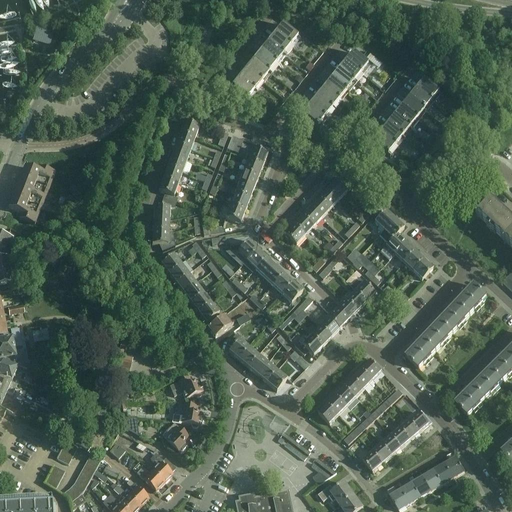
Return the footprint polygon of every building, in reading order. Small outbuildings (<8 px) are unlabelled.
[(282,26),(275,35),(292,50),(300,41),(282,26)] [(49,46),(52,36),(42,33),(41,36),(36,34),(34,42),(49,46)] [(275,35),(268,44),(285,59),(292,50),(275,35)] [(268,44),(261,53),(278,68),(285,59),(268,44)] [(261,53),(253,62),(271,76),(278,68),(261,53)] [(352,54),(345,63),(362,77),(370,68),(352,54)] [(370,56),(366,61),(372,66),(376,61),(370,56)] [(253,62),(246,71),(263,85),(271,76),(253,62)] [(345,63),(338,72),(355,86),(362,77),(345,63)] [(309,64),(305,70),(310,73),(314,68),(309,64)] [(246,71),(239,80),(256,94),(263,85),(246,71)] [(338,72),(330,81),(348,95),(355,86),(338,72)] [(298,76),(294,80),(300,85),(303,81),(298,76)] [(249,103),(256,94),(239,80),(231,89),(249,103)] [(330,81),(323,90),(341,104),(348,95),(330,81)] [(423,82),(415,91),(433,105),(440,96),(423,82)] [(323,90),(316,99),(334,113),(341,104),(323,90)] [(415,91),(408,100),(425,114),(433,105),(415,91)] [(316,99),(309,108),(326,122),(334,113),(316,99)] [(408,100),(401,109),(418,123),(425,114),(408,100)] [(319,131),(326,122),(309,108),(302,117),(319,131)] [(401,109),(394,118),(411,132),(418,123),(401,109)] [(394,118),(387,127),(404,141),(411,132),(394,118)] [(184,124),(179,136),(195,141),(199,129),(184,124)] [(458,125),(450,134),(451,134),(465,132),(458,125)] [(387,127),(379,135),(397,149),(404,141),(387,127)] [(223,150),(228,137),(222,135),(217,147),(223,150)] [(389,159),(397,149),(379,135),(372,145),(389,159)] [(179,136),(175,147),(190,153),(195,141),(179,136)] [(232,153),(237,141),(232,138),(227,151),(232,153)] [(436,139),(432,142),(438,147),(441,143),(436,139)] [(175,147),(171,159),(186,164),(190,153),(175,147)] [(423,150),(420,154),(427,159),(430,155),(423,150)] [(252,151),(248,162),(263,168),(267,157),(252,151)] [(171,159),(167,170),(182,176),(186,164),(171,159)] [(248,162),(243,174),(258,180),(263,168),(248,162)] [(35,226),(55,175),(40,169),(38,174),(25,169),(8,210),(21,215),(20,218),(19,220),(35,226)] [(167,170),(163,182),(178,187),(182,176),(167,170)] [(238,172),(234,183),(239,185),(254,191),(258,180),(243,174),(238,172)] [(165,196),(163,201),(175,206),(177,201),(173,199),(178,187),(163,182),(158,194),(165,196)] [(335,183),(326,192),(338,203),(347,194),(335,183)] [(231,195),(234,197),(249,202),(254,191),(239,185),(236,193),(233,191),(231,195)] [(326,192),(318,201),(330,212),(338,203),(326,192)] [(234,197),(230,208),(245,214),(249,202),(234,197)] [(154,209),(153,222),(169,222),(170,210),(174,210),(175,206),(163,201),(160,209),(154,209)] [(318,201),(310,210),(321,221),(330,212),(318,201)] [(506,243),(511,236),(511,222),(507,218),(509,216),(505,212),(503,214),(492,204),(493,203),(492,202),(476,219),(477,219),(478,218),(493,232),(491,233),(492,234),(494,232),(505,243),(503,244),(504,245),(506,243)] [(240,226),(245,214),(230,208),(225,220),(240,226)] [(310,210),(301,219),(313,230),(321,221),(310,210)] [(374,225),(384,233),(395,221),(385,213),(374,225)] [(362,226),(368,219),(364,216),(358,222),(362,226)] [(301,219),(293,228),(304,239),(313,230),(301,219)] [(384,233),(379,238),(387,246),(392,241),(392,242),(397,237),(397,238),(404,230),(395,221),(384,233)] [(153,222),(153,234),(169,235),(169,222),(153,222)] [(356,225),(350,231),(354,235),(359,228),(356,225)] [(296,248),(304,239),(293,228),(284,237),(296,248)] [(350,231),(344,237),(348,241),(354,235),(350,231)] [(0,234),(0,245),(9,249),(13,240),(6,237),(0,234)] [(168,248),(169,235),(153,234),(152,247),(168,248)] [(385,249),(380,254),(389,263),(394,257),(405,246),(397,238),(397,237),(392,242),(392,241),(387,246),(385,249)] [(320,245),(326,250),(331,244),(326,239),(320,245)] [(237,254),(246,263),(257,251),(248,243),(237,254)] [(339,243),(333,249),(337,252),(342,246),(339,243)] [(0,256),(6,258),(9,249),(0,245),(0,256)] [(196,245),(192,248),(197,254),(201,251),(196,245)] [(394,257),(403,266),(414,254),(405,246),(394,257)] [(333,249),(327,255),(331,259),(337,252),(333,249)] [(201,251),(197,254),(202,261),(206,258),(201,251)] [(246,263),(255,272),(266,260),(257,251),(246,263)] [(403,266),(412,274),(423,262),(414,254),(403,266)] [(161,266),(168,276),(181,266),(173,256),(161,266)] [(350,257),(347,260),(353,266),(356,262),(350,257)] [(0,273),(10,271),(8,259),(0,260),(0,273)] [(255,272),(264,280),(275,268),(266,260),(255,272)] [(316,275),(325,265),(320,261),(311,271),(316,275)] [(333,262),(328,268),(332,272),(331,271),(337,265),(333,262)] [(356,262),(353,266),(359,271),(362,268),(356,262)] [(433,271),(423,262),(412,274),(422,283),(433,271)] [(181,266),(168,276),(176,286),(189,276),(192,273),(185,263),(181,266)] [(211,264),(207,267),(212,274),(216,271),(211,264)] [(264,280),(273,288),(284,277),(275,268),(264,280)] [(328,268),(318,278),(323,282),(332,272),(328,268)] [(10,271),(0,273),(0,286),(12,284),(10,271)] [(216,271),(212,274),(217,280),(221,277),(216,271)] [(368,273),(365,277),(371,283),(374,279),(368,273)] [(176,286),(183,296),(196,286),(189,276),(176,286)] [(511,277),(511,276),(502,285),(507,289),(511,283),(511,277)] [(273,288),(282,297),(293,285),(284,277),(273,288)] [(374,279),(371,283),(377,288),(380,285),(374,279)] [(235,281),(231,284),(238,290),(241,287),(235,281)] [(196,286),(183,296),(191,305),(204,295),(208,292),(200,282),(196,286)] [(226,284),(222,286),(227,293),(231,290),(226,284)] [(302,294),(293,285),(282,297),(291,306),(302,294)] [(363,285),(354,294),(366,305),(374,296),(363,285)] [(241,287),(238,290),(244,296),(247,292),(241,287)] [(465,289),(458,296),(475,312),(487,300),(474,288),(469,293),(465,289)] [(231,290),(227,293),(232,300),(236,297),(231,290)] [(388,299),(392,296),(386,290),(382,293),(388,299)] [(354,294),(345,303),(357,314),(366,305),(354,294)] [(191,305),(198,315),(211,305),(204,295),(191,305)] [(464,324),(467,320),(475,312),(458,296),(457,297),(462,301),(452,311),(448,307),(447,308),(464,324)] [(400,311),(404,306),(394,297),(390,301),(400,311)] [(253,298),(250,301),(255,307),(256,307),(259,303),(253,298)] [(308,300),(299,309),(302,313),(303,313),(312,304),(308,300)] [(256,307),(255,307),(262,313),(265,309),(259,303),(256,307)] [(337,312),(348,323),(350,321),(357,314),(345,303),(339,310),(337,312)] [(206,325),(212,320),(219,315),(211,305),(198,315),(206,325)] [(9,317),(24,314),(22,308),(8,311),(9,317)] [(444,319),(440,324),(453,336),(464,324),(447,308),(440,315),(444,319)] [(299,309),(293,315),(297,319),(302,313),(299,309)] [(348,323),(337,312),(332,317),(328,321),(339,332),(348,323)] [(277,321),(277,320),(271,315),(268,318),(274,324),(277,321)] [(233,326),(229,320),(226,317),(221,320),(208,330),(215,340),(233,326)] [(240,328),(250,323),(247,317),(237,322),(240,328)] [(328,321),(319,330),(331,341),(339,332),(328,321)] [(284,324),(279,330),(281,333),(287,327),(284,324)] [(431,325),(425,331),(442,348),(453,336),(440,324),(435,329),(431,325)] [(270,326),(266,329),(271,335),(275,332),(270,326)] [(7,330),(0,331),(0,343),(13,340),(18,339),(20,339),(19,331),(12,332),(7,333),(7,330)] [(319,330),(310,338),(322,350),(331,341),(319,330)] [(414,343),(413,343),(430,359),(442,348),(425,331),(423,333),(428,337),(418,347),(414,343)] [(229,354),(238,362),(249,349),(239,341),(241,339),(236,336),(228,346),(232,350),(229,354)] [(280,338),(276,341),(282,347),(286,344),(280,338)] [(299,344),(295,348),(304,358),(308,354),(313,359),(322,350),(310,338),(305,344),(301,340),(298,343),(299,344)] [(13,340),(0,343),(0,363),(16,361),(14,350),(20,349),(22,349),(20,339),(18,339),(13,340)] [(419,372),(430,359),(413,343),(406,351),(411,355),(406,360),(419,372)] [(286,344),(282,347),(287,354),(291,350),(286,344)] [(499,355),(498,356),(511,369),(511,346),(510,344),(509,345),(511,348),(511,349),(503,359),(499,355)] [(238,362),(248,370),(258,357),(249,349),(238,362)] [(293,356),(289,360),(294,364),(295,363),(298,360),(293,356)] [(495,367),(490,371),(503,384),(511,374),(511,369),(498,356),(491,363),(495,367)] [(132,360),(118,357),(113,376),(128,379),(132,360)] [(248,370),(257,378),(268,365),(258,357),(248,370)] [(305,373),(309,368),(299,359),(298,360),(295,363),(305,373)] [(0,379),(12,384),(18,369),(26,372),(30,364),(16,361),(0,363),(0,379)] [(370,363),(361,372),(373,384),(382,375),(370,363)] [(257,378),(267,386),(277,373),(268,365),(257,378)] [(482,372),(475,379),(491,395),(503,384),(490,371),(486,376),(482,372)] [(361,372),(353,381),(365,392),(373,384),(361,372)] [(287,381),(277,373),(267,386),(276,394),(287,381)] [(0,379),(0,392),(6,395),(13,398),(17,387),(12,384),(0,379)] [(464,389),(463,390),(480,407),(491,395),(475,379),(474,380),(478,384),(468,393),(464,389)] [(190,380),(169,388),(174,399),(182,395),(185,401),(194,397),(197,399),(201,397),(201,394),(203,394),(199,383),(193,386),(190,380)] [(353,381),(344,389),(356,401),(365,392),(353,381)] [(344,389),(336,398),(347,410),(356,401),(344,389)] [(64,390),(59,401),(71,406),(76,395),(64,390)] [(468,419),(480,407),(463,390),(456,397),(460,401),(455,406),(468,419)] [(398,392),(394,397),(398,401),(403,397),(398,392)] [(394,397),(389,401),(393,406),(398,401),(394,397)] [(336,398),(327,407),(339,418),(347,410),(336,398)] [(389,401),(385,405),(389,410),(393,406),(389,401)] [(15,418),(20,407),(12,404),(8,413),(15,418)] [(385,405),(380,409),(384,414),(389,410),(385,405)] [(197,409),(178,406),(176,417),(182,418),(181,424),(191,426),(192,429),(196,430),(198,428),(200,428),(202,417),(196,416),(197,409)] [(330,427),(339,418),(327,407),(318,416),(330,427)] [(380,409),(376,414),(380,418),(384,414),(380,409)] [(376,414),(371,418),(375,422),(380,418),(376,414)] [(419,415),(409,423),(420,435),(429,427),(419,415)] [(371,418),(367,422),(371,426),(375,422),(371,418)] [(367,422),(362,426),(367,431),(371,426),(367,422)] [(409,423),(400,431),(411,443),(420,435),(409,423)] [(188,439),(174,425),(166,433),(171,438),(166,443),(173,450),(173,453),(176,456),(179,455),(180,456),(188,448),(184,444),(188,439)] [(362,426),(358,430),(362,435),(367,431),(362,426)] [(358,430),(353,434),(358,439),(362,435),(358,430)] [(400,431),(391,439),(401,451),(411,443),(400,431)] [(353,434),(349,439),(353,443),(358,439),(353,434)] [(349,439),(344,443),(348,448),(353,443),(349,439)] [(391,439),(381,447),(392,459),(401,451),(391,439)] [(511,465),(511,440),(511,439),(503,446),(507,450),(502,455),(511,465)] [(77,450),(67,444),(57,461),(68,467),(77,450)] [(138,445),(136,450),(143,454),(145,450),(138,445)] [(119,462),(125,454),(116,447),(109,454),(119,462)] [(381,447),(372,455),(383,467),(392,459),(381,447)] [(373,475),(383,467),(372,455),(362,463),(373,475)] [(449,464),(445,467),(454,481),(464,475),(453,455),(446,459),(449,464)] [(175,471),(165,461),(163,463),(156,456),(150,462),(157,468),(152,473),(164,485),(172,477),(171,475),(175,471)] [(75,502),(78,500),(81,496),(84,493),(100,463),(89,458),(74,486),(69,491),(64,494),(71,504),(75,502)] [(445,467),(434,473),(443,488),(454,481),(445,467)] [(65,473),(54,468),(45,485),(56,491),(65,473)] [(106,468),(103,473),(117,480),(120,475),(106,468)] [(97,472),(94,476),(99,481),(103,476),(97,472)] [(155,494),(164,485),(152,473),(146,479),(140,472),(137,476),(155,494)] [(434,473),(423,479),(432,494),(443,488),(434,473)] [(325,483),(319,474),(313,479),(319,487),(325,483)] [(423,479),(412,486),(421,501),(432,494),(423,479)] [(94,481),(90,489),(93,492),(99,486),(94,481)] [(133,493),(128,498),(140,510),(148,501),(130,483),(126,486),(133,493)] [(330,489),(318,498),(323,504),(329,500),(332,505),(336,502),(342,511),(361,511),(363,511),(344,485),(333,494),(330,489)] [(412,486),(402,492),(410,507),(421,501),(412,486)] [(117,488),(113,492),(119,497),(119,496),(122,498),(117,503),(119,506),(125,511),(137,511),(140,510),(128,498),(121,491),(117,488)] [(397,511),(401,511),(410,507),(402,492),(397,495),(394,490),(387,494),(397,511)] [(238,504),(235,504),(236,511),(291,511),(288,493),(271,496),(272,498),(263,500),(263,499),(255,500),(254,497),(238,500),(238,504)] [(75,502),(78,509),(86,504),(81,496),(78,500),(75,502)] [(110,497),(103,505),(109,511),(125,511),(119,506),(117,503),(113,500),(110,497)] [(69,506),(70,511),(72,511),(78,509),(75,502),(71,504),(69,506)]
